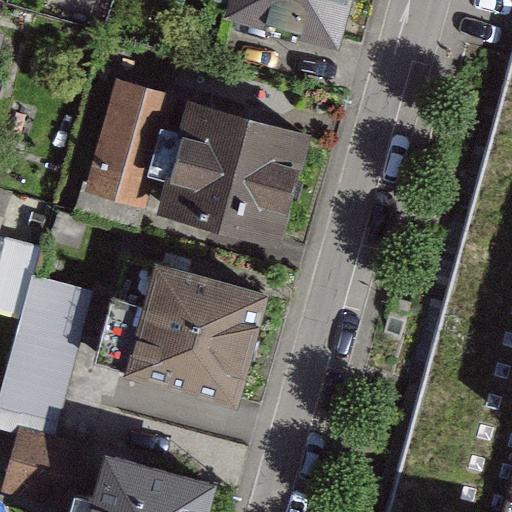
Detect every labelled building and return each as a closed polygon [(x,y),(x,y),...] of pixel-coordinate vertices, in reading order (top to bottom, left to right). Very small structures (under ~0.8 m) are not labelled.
[(347,0),(237,0),(232,23),(334,50),(347,0)] [(511,511),(511,75),(399,511),(511,511)] [(143,216),(174,102),(114,86),(83,200),(143,216)] [(306,136),(195,106),(164,220),(276,250),(306,136)] [(0,287),(12,245),(0,241),(0,287)] [(228,417),(264,297),(159,266),(123,386),(228,417)] [(0,411),(58,426),(93,298),(34,281),(0,401),(0,411)] [(116,461),(24,440),(12,488),(101,509),(116,461)] [(223,511),(229,494),(116,461),(101,509),(100,511),(223,511)]
